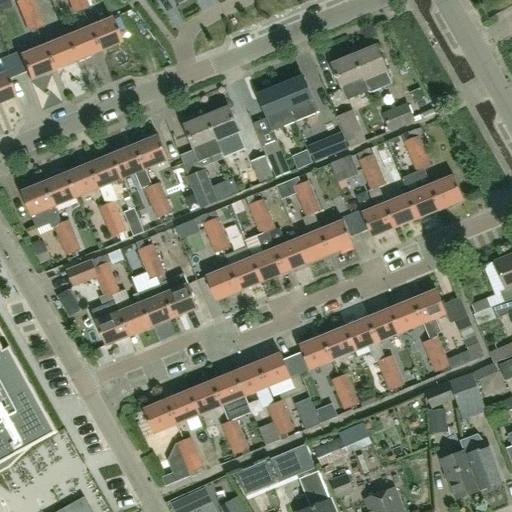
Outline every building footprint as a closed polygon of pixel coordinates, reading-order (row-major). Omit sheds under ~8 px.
[(36,29),(23,0),(21,0),(15,2),(28,32),(36,29)] [(23,0),(36,29),(44,26),(32,0),(23,0)] [(81,10),(76,0),(67,0),(73,13),(81,10)] [(76,0),(81,10),(88,7),(85,0),(76,0)] [(87,27),(97,52),(120,42),(110,18),(87,27)] [(87,27),(64,37),(74,61),(97,52),(87,27)] [(74,61),(64,37),(42,46),(52,70),(74,61)] [(42,46),(19,56),(26,73),(29,80),(52,70),(42,46)] [(355,55),(370,90),(371,93),(393,84),(387,70),(377,46),(355,55)] [(26,73),(19,56),(17,51),(0,58),(0,62),(4,72),(8,80),(26,73)] [(370,90),(355,55),(332,65),(346,100),(370,90)] [(0,102),(15,97),(8,80),(4,72),(0,73),(0,102)] [(303,77),(281,86),(296,122),(318,113),(313,101),(303,77)] [(296,122),(281,86),(259,95),(273,131),(296,122)] [(421,91),(409,95),(414,106),(427,102),(421,91)] [(389,132),(416,122),(409,103),(382,114),(389,132)] [(235,156),(236,155),(246,151),(239,131),(229,108),(209,116),(218,140),(227,136),(235,156)] [(350,148),(366,141),(354,110),(337,117),(340,123),(339,124),(348,147),(350,147),(350,148)] [(218,140),(209,116),(185,126),(194,149),(200,164),(201,163),(203,168),(226,159),(218,140)] [(276,178),(291,173),(267,121),(253,126),(266,156),(271,169),(272,169),(276,178)] [(416,130),(409,132),(425,169),(432,166),(420,136),(419,136),(416,130)] [(405,142),(404,143),(410,157),(416,172),(417,173),(425,169),(409,132),(403,135),(405,142)] [(135,145),(152,186),(152,185),(146,169),(169,159),(159,135),(135,145)] [(342,136),(308,148),(316,165),(349,152),(342,136)] [(135,145),(113,154),(122,178),(135,173),(141,190),(152,186),(135,145)] [(418,218),(408,193),(396,198),(389,183),(388,183),(375,154),(373,155),(370,148),(363,151),(366,157),(395,227),(418,218)] [(308,153),(293,159),(298,172),(313,166),(308,153)] [(113,154),(90,164),(100,188),(122,178),(113,154)] [(271,169),(266,156),(255,161),(251,162),(259,183),(274,178),(271,169)] [(350,157),(332,164),(341,184),(359,176),(350,157)] [(395,227),(366,157),(358,161),(371,190),(368,191),(375,207),(362,212),(370,231),(372,236),(395,227)] [(90,164),(67,173),(77,197),(100,188),(90,164)] [(417,173),(416,172),(401,178),(408,193),(418,218),(441,208),(431,184),(425,169),(417,173)] [(200,209),(219,202),(213,187),(205,170),(187,177),(191,187),(200,209)] [(67,173),(45,182),(55,206),(77,197),(67,173)] [(431,184),(441,208),(464,199),(454,174),(431,184)] [(233,179),(213,187),(219,202),(239,193),(233,179)] [(294,190),(302,186),(298,180),(277,189),(282,202),(298,196),(294,190)] [(55,206),(45,182),(21,192),(36,228),(50,222),(52,227),(54,226),(67,255),(73,253),(61,223),(54,206),(55,206)] [(302,186),(314,213),(322,210),(309,182),(302,186)] [(152,187),(164,216),(172,213),(160,183),(152,187)] [(314,213),(302,186),(294,190),(298,196),(306,217),(314,213)] [(164,216),(152,187),(145,190),(157,219),(164,216)] [(307,262),(297,238),(275,248),(269,232),(277,229),(264,199),(256,202),(285,272),(307,262)] [(107,205),(122,240),(128,238),(126,232),(127,232),(115,202),(107,205)] [(285,272),(256,202),(248,206),(261,234),(256,236),(263,253),(252,257),(262,281),(285,272)] [(122,240),(107,205),(99,208),(111,239),(113,238),(116,244),(123,241),(122,240)] [(135,208),(124,212),(134,236),(144,232),(135,208)] [(370,231),(362,212),(361,210),(342,218),(343,220),(352,239),(370,231)] [(207,216),(176,230),(182,241),(199,234),(197,228),(202,225),(210,221),(207,216)] [(210,221),(223,250),(231,247),(218,218),(210,221)] [(68,220),(61,223),(73,253),(80,250),(68,220)] [(343,220),(320,229),(330,253),(354,243),(352,239),(343,220)] [(223,250),(210,221),(202,225),(215,254),(223,250)] [(320,229),(297,238),(307,262),(330,253),(320,229)] [(144,266),(160,258),(154,245),(147,248),(144,240),(136,243),(139,251),(138,251),(144,266)] [(120,250),(108,254),(113,265),(125,260),(120,250)] [(511,256),(495,263),(506,289),(499,292),(500,293),(492,296),(483,300),(487,309),(511,299),(511,256)] [(214,263),(218,271),(207,276),(217,300),(240,290),(230,266),(225,257),(214,263)] [(252,257),(230,266),(240,290),(262,281),(252,257)] [(166,274),(160,258),(144,266),(150,281),(166,274)] [(92,269),(100,266),(97,259),(66,273),(73,291),(97,280),(92,269)] [(108,262),(100,266),(92,269),(97,280),(98,284),(115,278),(108,262)] [(162,284),(175,317),(198,307),(188,283),(184,274),(162,284)] [(115,278),(98,284),(105,298),(100,299),(103,306),(91,311),(96,322),(106,346),(130,336),(113,295),(120,292),(115,278)] [(175,317),(162,284),(138,294),(142,303),(152,327),(175,317)] [(442,333),(436,318),(448,313),(438,289),(414,298),(445,373),(456,369),(455,365),(450,367),(447,360),(438,337),(439,337),(438,335),(442,333)] [(121,293),(120,292),(113,295),(130,336),(152,327),(142,303),(131,307),(125,291),(121,293)] [(56,299),(69,321),(80,314),(69,292),(56,299)] [(414,298),(392,308),(402,332),(423,324),(430,341),(423,343),(436,374),(443,371),(445,374),(445,373),(414,298)] [(511,299),(487,309),(473,315),(478,326),(509,314),(510,313),(511,317),(511,299)] [(402,332),(392,308),(369,317),(379,342),(391,337),(402,332)] [(483,352),(479,344),(468,316),(456,321),(468,351),(472,362),(480,359),(483,352)] [(379,342),(369,317),(347,326),(357,351),(369,346),(376,364),(378,362),(389,391),(399,388),(387,359),(379,342)] [(0,473),(11,468),(32,447),(58,432),(0,326),(0,473)] [(347,326),(324,336),(334,360),(357,351),(347,326)] [(293,356),(300,374),(310,370),(334,360),(324,336),(300,345),(303,352),(293,356)] [(493,361),(494,364),(506,358),(502,348),(489,353),(493,361)] [(468,351),(447,360),(450,367),(455,365),(456,369),(472,362),(468,351)] [(291,377),(284,359),(281,354),(258,363),(268,387),(291,377)] [(387,359),(399,388),(404,386),(392,357),(387,359)] [(511,360),(499,366),(511,392),(511,360)] [(258,363),(236,372),(246,396),(268,387),(258,363)] [(236,372),(214,381),(243,452),(250,449),(237,419),(253,413),(246,396),(236,372)] [(449,382),(459,408),(483,399),(473,372),(449,382)] [(339,377),(352,407),(360,403),(362,409),(377,402),(373,393),(358,399),(347,374),(339,377)] [(352,407),(339,377),(331,381),(344,410),(352,407)] [(214,381),(191,391),(201,415),(214,409),(223,405),(214,381)] [(448,382),(425,392),(432,410),(456,400),(448,382)] [(201,415),(191,391),(168,400),(178,424),(185,440),(197,471),(204,468),(184,421),(201,415)] [(321,424),(310,398),(295,404),(306,430),(321,424)] [(511,406),(509,399),(487,408),(486,409),(486,411),(493,428),(508,422),(505,414),(511,410),(511,406)] [(155,433),(178,424),(168,400),(145,410),(155,433)] [(282,401),(274,404),(287,434),(294,431),(282,401)] [(287,434),(274,404),(267,407),(279,437),(287,434)] [(429,411),(431,435),(448,433),(445,409),(429,411)] [(234,455),(243,452),(230,422),(221,426),(234,455)] [(362,424),(346,430),(350,441),(366,436),(362,424)] [(465,456),(479,492),(503,483),(489,446),(478,434),(460,441),(466,455),(465,456)] [(341,437),(314,450),(322,467),(333,462),(336,468),(348,463),(345,457),(349,455),(341,437)] [(196,471),(197,471),(185,440),(176,444),(181,455),(190,478),(198,475),(196,471)] [(305,445),(270,460),(280,483),(315,468),(305,445)] [(46,458),(59,485),(84,473),(71,447),(46,458)] [(202,453),(208,468),(220,463),(214,448),(202,453)] [(479,492),(465,456),(463,451),(440,460),(446,474),(445,475),(455,501),(479,492)] [(311,508),(300,511),(334,511),(329,500),(318,472),(299,479),(305,493),(311,508)] [(165,486),(167,485),(176,482),(172,473),(161,477),(165,486)] [(330,481),(338,499),(355,493),(348,474),(330,481)] [(205,487),(195,492),(201,504),(210,500),(205,487)] [(402,511),(393,488),(365,500),(369,511),(402,511)] [(176,511),(184,511),(190,510),(184,497),(173,503),(176,511)] [(248,511),(240,497),(221,508),(223,511),(248,511)] [(63,511),(91,511),(86,501),(68,510),(63,511)]
